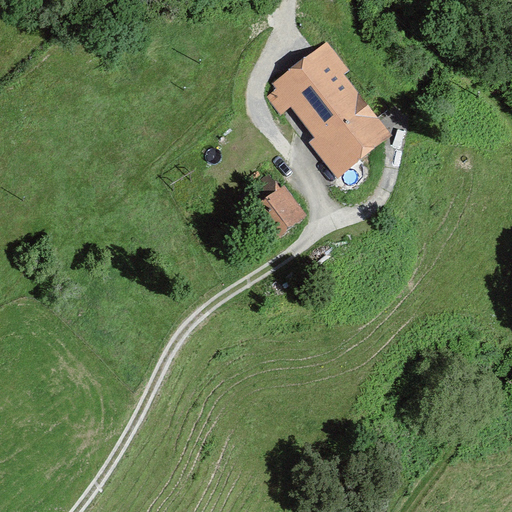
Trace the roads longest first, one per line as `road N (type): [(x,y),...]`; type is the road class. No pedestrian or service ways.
road 1 (track): [(321,184),(269,129),(257,103),(287,0)]
road 2 (track): [(403,511),(511,383)]
